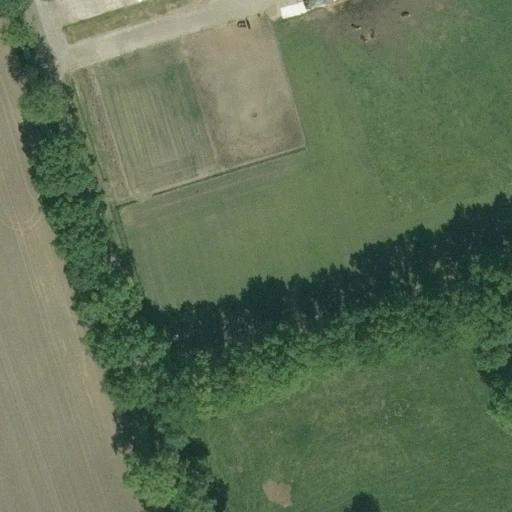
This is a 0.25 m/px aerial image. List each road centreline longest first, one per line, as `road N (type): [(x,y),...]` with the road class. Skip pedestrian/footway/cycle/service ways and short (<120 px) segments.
road 1 (unclassified): [(190,511),(29,0)]
road 2 (track): [(48,62),(259,0)]
